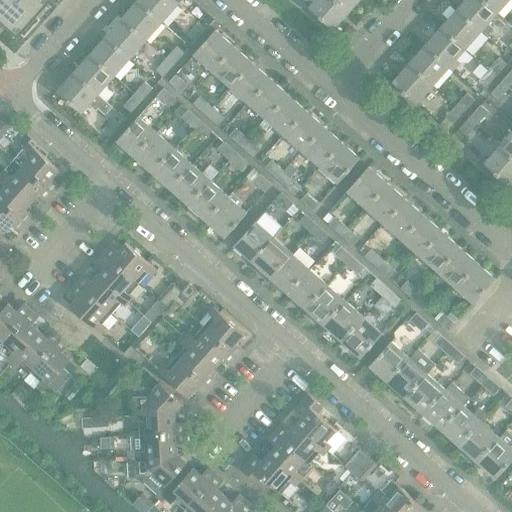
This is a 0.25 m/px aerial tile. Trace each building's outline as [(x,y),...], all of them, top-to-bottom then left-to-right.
[(45,0),(0,0),(0,19),(21,38),(37,21),(32,16),(45,0)] [(179,4),(174,0),(138,0),(138,1),(163,23),(179,4)] [(315,0),(309,8),(333,29),(349,11),(337,0),(315,0)] [(337,0),(349,11),(359,0),(337,0)] [(481,31),(486,36),(493,27),(488,23),(497,13),(482,0),(464,0),(456,9),(481,31)] [(482,0),(497,13),(508,0),(482,0)] [(138,1),(122,19),(147,41),(163,23),(138,1)] [(465,49),(481,31),(456,9),(440,27),(465,49)] [(122,19),(106,37),(131,59),(147,41),(122,19)] [(206,29),(199,22),(188,34),(195,41),(206,29)] [(440,27),(424,45),(449,67),(465,49),(440,27)] [(215,30),(194,55),(212,71),(234,46),(215,30)] [(106,37),(90,55),(115,77),(131,59),(106,37)] [(424,45),(408,63),(433,85),(449,67),(424,45)] [(185,53),(177,46),(166,58),(174,65),(185,53)] [(212,71),(230,87),(252,62),(234,46),(212,71)] [(113,93),(106,87),(115,77),(90,55),(74,73),(106,101),(113,93)] [(507,63),(499,57),(488,70),(495,76),(507,63)] [(155,70),(163,77),(174,65),(166,58),(155,70)] [(230,87),(248,103),(270,78),(252,62),(230,87)] [(392,82),(416,103),(433,85),(408,63),(392,82)] [(511,85),(511,69),(501,81),(509,89),(511,85)] [(477,81),(485,88),(495,76),(488,70),(477,81)] [(113,107),(106,101),(74,73),(58,91),(83,113),(89,106),(96,112),(98,109),(106,116),(113,107)] [(169,83),(181,94),(188,86),(175,75),(169,83)] [(248,103),(266,119),(288,94),(270,78),(248,103)] [(153,88),(145,81),(134,94),(142,101),(153,88)] [(491,93),(499,100),(509,89),(501,81),(491,93)] [(176,99),(164,88),(157,96),(169,107),(176,99)] [(474,100),(467,93),(456,106),(463,112),(474,100)] [(123,106),(131,113),(142,101),(134,94),(123,106)] [(266,119),(284,135),(306,110),(288,94),(266,119)] [(200,96),(192,104),(205,115),(212,107),(200,96)] [(488,112),(480,105),(469,118),(477,124),(488,112)] [(446,117),(453,124),(463,112),(456,106),(446,117)] [(217,126),(224,117),(212,107),(205,115),(217,126)] [(188,109),(181,117),(186,121),(193,128),(200,120),(188,109)] [(284,135),(302,151),(324,126),(306,110),(284,135)] [(138,116),(117,141),(135,157),(157,133),(138,116)] [(5,117),(0,123),(0,138),(13,124),(5,117)] [(121,125),(113,118),(102,131),(110,137),(121,125)] [(459,129),(467,136),(477,124),(469,118),(459,129)] [(205,138),(212,130),(200,120),(193,128),(194,128),(205,138)] [(194,128),(193,128),(186,121),(178,129),(178,133),(184,139),(194,128)] [(302,151),(320,167),(342,142),(324,126),(302,151)] [(236,127),(228,136),(241,147),(248,139),(236,127)] [(511,131),(500,145),(511,155),(511,131)] [(135,157),(136,157),(153,173),(175,149),(157,133),(135,157)] [(253,157),(260,149),(248,139),(241,147),(253,157)] [(224,141),(216,149),(229,160),(236,152),(224,141)] [(24,148),(28,152),(19,163),(53,194),(61,186),(53,179),(60,171),(29,142),(24,148)] [(338,183),(360,158),(342,142),(320,167),(338,183)] [(484,163),(509,185),(511,181),(511,155),(500,145),(484,163)] [(153,173),(154,173),(171,189),(193,165),(175,149),(153,173)] [(241,171),(248,163),(236,152),(229,160),(241,171)] [(271,160),(265,168),(277,179),(284,171),(271,160)] [(39,194),(47,201),(53,194),(19,163),(9,173),(5,170),(1,174),(32,202),(39,194)] [(171,189),(172,189),(189,205),(211,181),(193,165),(171,189)] [(369,166),(347,190),(366,207),(387,183),(369,166)] [(289,189),(296,181),(284,171),(277,179),(289,189)] [(273,185),(260,173),(253,181),(265,193),(273,185)] [(33,216),(26,210),(32,202),(1,174),(0,175),(0,181),(1,182),(0,183),(0,201),(26,224),(33,216)] [(189,205),(207,221),(229,197),(211,181),(189,205)] [(366,207),(384,223),(405,199),(387,183),(366,207)] [(293,203),(281,192),(274,200),(287,211),(293,203)] [(314,211),(321,203),(308,192),(301,200),(314,211)] [(226,237),(247,213),(251,208),(234,193),(230,197),(229,197),(207,221),(226,237)] [(384,223),(402,239),(423,215),(405,199),(384,223)] [(12,225),(20,232),(26,224),(0,201),(0,229),(5,233),(12,225)] [(305,214),(298,222),(311,233),(318,225),(305,214)] [(402,239),(420,255),(441,231),(423,215),(402,239)] [(335,216),(328,224),(341,235),(348,227),(335,216)] [(256,221),(235,245),(253,262),(275,237),(278,233),(271,226),(267,230),(256,221)] [(323,243),(330,235),(318,225),(311,233),(323,243)] [(353,246),(360,238),(348,227),(341,235),(353,246)] [(420,255),(438,271),(460,247),(441,231),(420,255)] [(253,262),(271,278),(293,253),(275,237),(253,262)] [(153,276),(158,270),(126,242),(118,251),(111,244),(104,252),(139,283),(149,272),(153,276)] [(341,246),(334,254),(347,265),(354,257),(341,246)] [(438,271),(456,287),(477,263),(460,247),(438,271)] [(372,249),(365,256),(377,267),(384,259),(372,249)] [(134,297),(130,293),(139,283),(104,252),(97,259),(105,266),(98,274),(130,302),(134,297)] [(271,278),(289,294),(310,269),(293,253),(271,278)] [(358,275),(365,267),(354,257),(347,265),(358,275)] [(389,278),(396,270),(384,259),(377,267),(389,278)] [(474,304),(496,279),(477,263),(456,287),(474,304)] [(289,294),(307,310),(328,285),(310,269),(289,294)] [(121,303),(125,307),(130,302),(98,274),(91,282),(83,275),(77,282),(112,314),(121,303)] [(377,278),(371,285),(383,296),(390,289),(377,278)] [(407,281),(401,288),(413,299),(420,292),(407,281)] [(107,328),(102,324),(112,314),(77,282),(70,290),(78,297),(70,305),(102,334),(107,328)] [(199,292),(188,283),(182,291),(175,300),(175,301),(184,309),(199,292)] [(182,291),(174,284),(159,300),(169,309),(175,301),(175,300),(182,291)] [(307,310),(325,326),(346,301),(328,285),(307,310)] [(395,307),(401,299),(390,289),(383,296),(395,307)] [(425,310),(431,302),(420,292),(413,299),(425,310)] [(325,326),(343,341),(364,317),(346,301),(325,326)] [(25,304),(18,311),(9,303),(0,313),(0,344),(1,345),(32,310),(25,304)] [(209,312),(213,316),(204,326),(239,358),(246,350),(238,343),(245,334),(214,306),(209,312)] [(33,324),(39,317),(32,310),(1,345),(11,354),(8,358),(12,362),(40,331),(33,324)] [(427,322),(416,313),(410,320),(420,329),(427,322)] [(449,332),(456,324),(444,313),(437,321),(449,332)] [(146,316),(135,328),(142,335),(153,323),(146,316)] [(361,358),(383,334),(364,317),(343,341),(361,358)] [(225,358),(232,365),(239,358),(204,326),(194,337),(190,333),(186,338),(218,366),(225,358)] [(55,331),(48,338),(40,331),(12,362),(17,367),(21,362),(31,372),(62,337),(55,331)] [(441,334),(434,342),(446,353),(453,345),(441,334)] [(43,391),(47,386),(56,395),(73,377),(63,368),(72,359),(63,352),(70,344),(62,337),(31,372),(42,381),(38,386),(43,391)] [(219,380),(211,374),(218,366),(186,338),(182,343),(186,346),(177,357),(212,388),(219,380)] [(391,341),(370,365),(388,382),(410,358),(391,341)] [(458,364),(465,356),(453,345),(446,353),(458,364)] [(419,348),(410,358),(388,382),(406,398),(428,374),(437,364),(419,348)] [(197,389),(205,396),(212,388),(177,357),(167,368),(163,364),(158,369),(190,397),(197,389)] [(87,359),(80,366),(90,375),(97,368),(97,367),(87,358),(87,359)] [(477,366),(470,374),(482,385),(489,377),(477,366)] [(421,418),(424,414),(446,390),(428,374),(406,398),(418,408),(415,412),(421,418)] [(494,396),(501,388),(489,377),(482,385),(494,396)] [(76,382),(65,395),(71,401),(82,387),(76,382)] [(452,382),(446,390),(424,414),(442,430),(464,406),(470,399),(452,382)] [(185,404),(161,383),(147,397),(133,398),(134,416),(177,412),(185,404)] [(295,408),(303,415),(296,422),(328,451),(332,446),(328,443),(338,431),(318,413),(323,407),(308,394),(295,408)] [(460,446),(481,422),(487,415),(479,408),(473,414),(464,406),(442,430),(460,446)] [(187,422),(177,423),(176,413),(177,412),(134,416),(134,422),(140,422),(140,436),(187,433),(187,422)] [(109,416),(87,417),(87,418),(87,426),(87,428),(109,427),(109,416)] [(289,430),(282,423),(275,431),(310,462),(319,452),(323,456),(328,451),(296,422),(289,430)] [(460,446),(478,462),(499,438),(481,422),(460,446)] [(268,439),(275,445),(269,453),(301,481),(305,477),(301,473),(310,462),(275,431),(268,439)] [(178,454),(178,443),(188,443),(187,433),(140,436),(141,450),(135,450),(136,456),(178,454)] [(496,479),(511,461),(511,449),(499,438),(478,462),(496,479)] [(358,447),(343,464),(353,473),(368,456),(358,447)] [(258,482),(263,477),(290,501),(300,490),(296,487),(301,481),(269,453),(262,461),(254,454),(242,468),(258,482)] [(148,473),(151,473),(167,486),(188,462),(178,454),(136,456),(128,456),(129,478),(149,477),(148,473)] [(362,481),(377,464),(368,456),(353,473),(362,481)] [(209,467),(202,474),(193,467),(165,499),(171,504),(175,500),(185,509),(216,473),(209,467)] [(217,488),(224,480),(216,473),(185,509),(188,511),(209,511),(225,495),(217,488)] [(428,511),(391,479),(377,495),(396,511),(428,511)] [(240,494),(233,502),(225,495),(209,511),(236,511),(247,500),(240,494)] [(396,511),(377,495),(372,500),(377,504),(369,511),(396,511)] [(250,511),(255,507),(247,500),(236,511),(250,511)]
